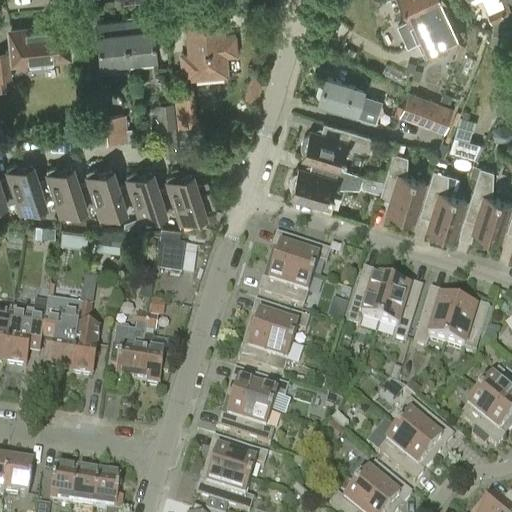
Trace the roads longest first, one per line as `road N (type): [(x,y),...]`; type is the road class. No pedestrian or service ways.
road 1 (residential): [(511,285),(241,199)]
road 2 (residential): [(167,449),(241,199)]
road 3 (residential): [(253,158),(0,141)]
road 4 (residential): [(167,449),(0,426)]
road 5 (residential): [(434,140),(272,95)]
